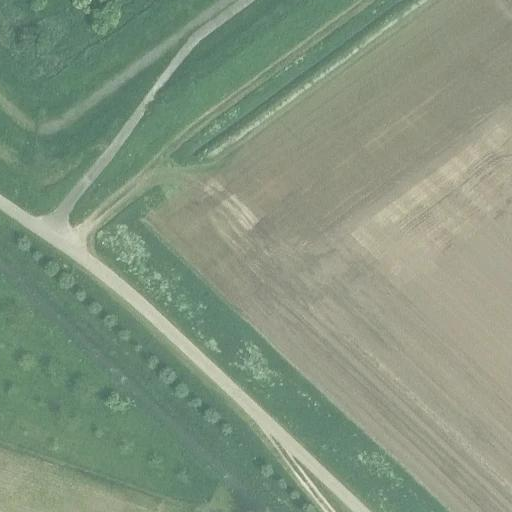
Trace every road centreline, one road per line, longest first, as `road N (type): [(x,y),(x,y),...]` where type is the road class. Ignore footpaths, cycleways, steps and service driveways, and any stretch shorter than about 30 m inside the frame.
road 1 (unclassified): [(0,202),(143,307),(359,511)]
road 2 (track): [(369,0),(170,146),(65,247)]
road 3 (track): [(251,0),(195,39),(43,233)]
